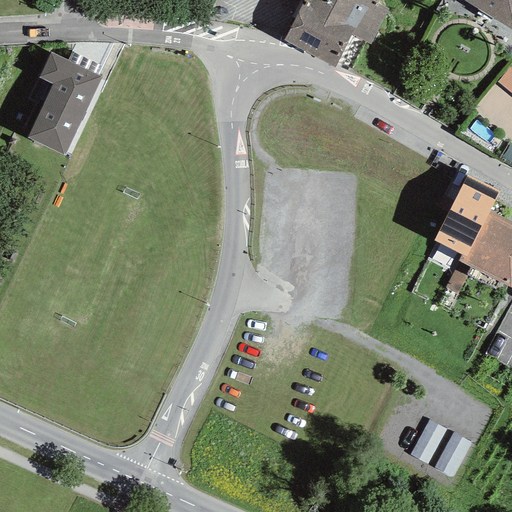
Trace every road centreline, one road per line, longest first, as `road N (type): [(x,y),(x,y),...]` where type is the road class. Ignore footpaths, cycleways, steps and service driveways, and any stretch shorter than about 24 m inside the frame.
road 1 (tertiary): [(254,74),(233,98),(230,119),(232,229),(222,304),(138,486)]
road 2 (tertiary): [(511,184),(324,78),(284,69),(254,74)]
road 3 (residential): [(0,32),(193,39),(254,74)]
road 4 (tertiary): [(138,486),(0,423)]
